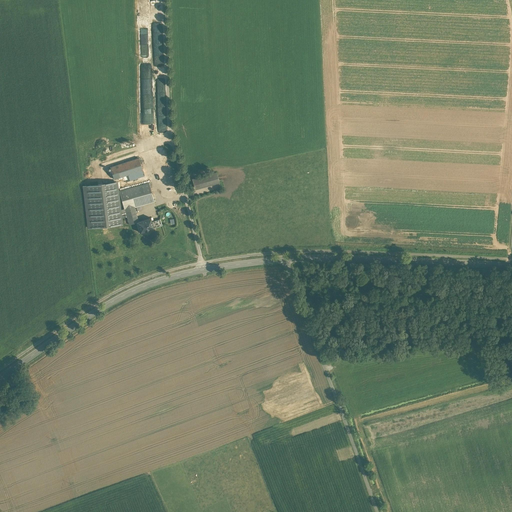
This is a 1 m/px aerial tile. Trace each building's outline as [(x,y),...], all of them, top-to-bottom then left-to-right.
[(119,160),(121,164),(139,158),(138,154),(119,160)] [(121,164),(110,167),(114,179),(129,174),(143,170),(139,158),(121,164)] [(165,159),(155,162),(164,193),(174,189),(165,159)] [(143,170),(129,174),(131,180),(145,176),(143,170)] [(217,172),(192,179),(195,187),(219,181),(217,172)] [(117,182),(84,186),(89,228),(122,224),(121,217),(120,211),(117,182)] [(149,182),(119,191),(125,210),(120,211),(121,217),(127,215),(129,224),(137,222),(139,221),(135,207),(155,202),(149,182)] [(151,217),(142,220),(139,221),(137,222),(140,232),(154,228),(152,221),(151,217)] [(160,219),(153,221),(156,227),(162,225),(160,219)]
